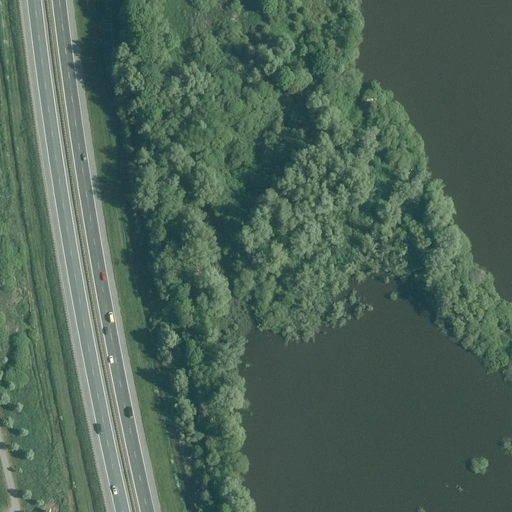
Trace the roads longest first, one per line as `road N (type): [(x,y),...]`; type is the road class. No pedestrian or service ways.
road 1 (motorway): [(147,511),(100,287),(57,0)]
road 2 (motorway): [(32,0),(78,302),(121,511)]
